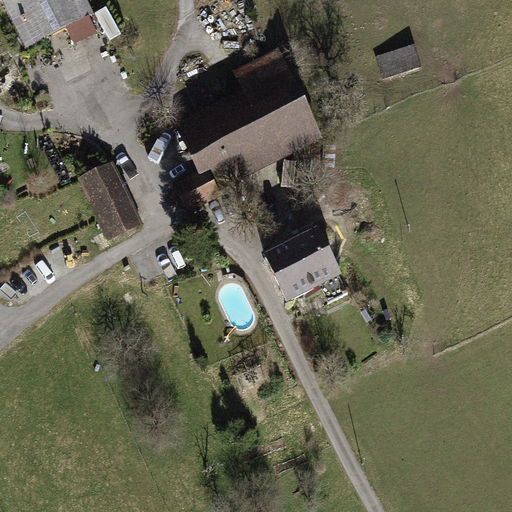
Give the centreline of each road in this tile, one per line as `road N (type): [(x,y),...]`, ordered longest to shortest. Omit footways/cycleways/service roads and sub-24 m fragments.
road 1 (track): [(256,278),(222,240),(170,224),(94,267),(0,339)]
road 2 (track): [(256,278),(369,511)]
road 3 (track): [(170,224),(109,122),(43,123),(0,113)]
road 4 (track): [(109,122),(144,101),(162,77),(182,36),(187,0)]
